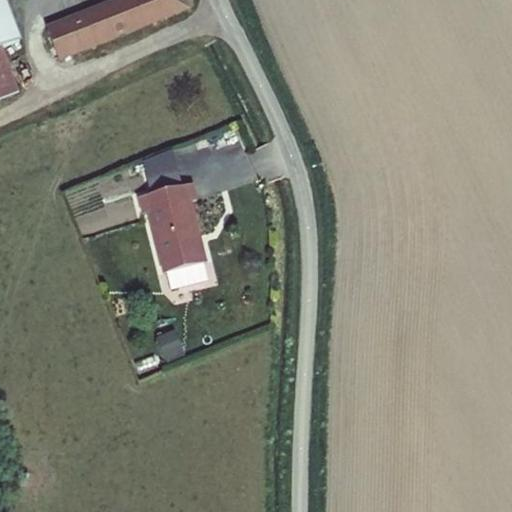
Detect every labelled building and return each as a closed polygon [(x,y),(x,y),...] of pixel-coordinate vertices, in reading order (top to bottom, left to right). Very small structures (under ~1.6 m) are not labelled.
[(24,41),(8,0),(0,0),(0,99),(21,91),(4,48),(24,41)] [(192,9),(188,0),(112,0),(46,26),(61,61),(192,9)] [(143,162),(150,195),(183,186),(173,150),(143,162)] [(198,200),(194,184),(183,186),(150,195),(138,198),(142,215),(147,213),(163,275),(167,274),(204,263),(208,262),(193,201),(198,200)] [(204,263),(167,274),(172,291),(209,281),(204,263)] [(186,356),(175,330),(156,339),(167,364),(186,356)]
